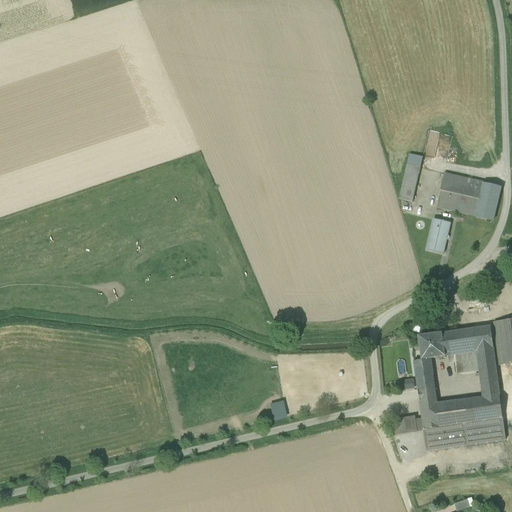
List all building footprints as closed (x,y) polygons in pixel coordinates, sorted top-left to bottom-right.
[(410,155),(407,165),(421,169),(423,157),(410,155)] [(421,169),(407,165),(399,200),(413,203),(421,169)] [(484,183),(444,174),(436,209),(476,218),(483,185),(484,183)] [(501,189),(483,185),(476,218),(493,222),(501,189)] [(450,224),(434,220),(426,252),(443,256),(450,224)] [(487,298),(466,301),(467,311),(489,308),(487,298)] [(511,321),(494,324),(494,327),(491,328),(492,342),(496,341),(500,366),(511,364),(511,321)] [(490,328),(442,335),(445,356),(476,351),(493,349),(492,342),(491,328),(490,328)] [(442,335),(418,338),(422,361),(431,360),(445,358),(445,356),(442,335)] [(493,349),(476,351),(479,372),(480,378),(497,376),(493,349)] [(476,351),(454,354),(457,376),(479,372),(476,351)] [(422,361),(413,363),(418,394),(435,391),(431,360),(422,361)] [(497,376),(480,378),(482,399),(500,396),(497,376)] [(435,391),(418,394),(422,420),(423,432),(441,429),(437,405),(435,391)] [(482,399),(437,405),(441,429),(503,420),(500,396),(482,399)] [(270,405),(275,422),(289,418),(284,401),(270,405)] [(415,418),(391,421),(393,436),(417,433),(416,421),(415,418)] [(441,429),(423,432),(426,452),(506,441),(503,420),(441,429)] [(467,501),(454,505),(456,511),(458,511),(469,508),(467,501)]
